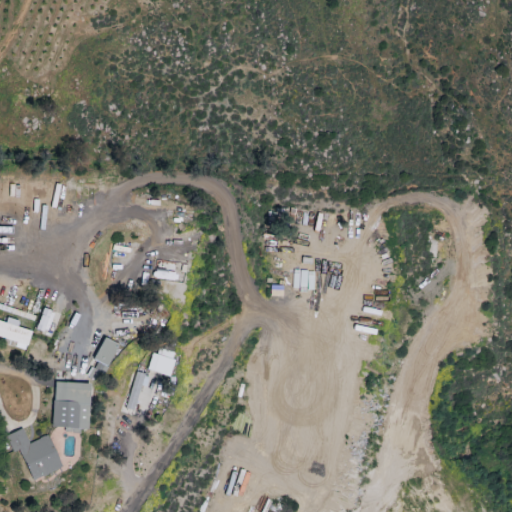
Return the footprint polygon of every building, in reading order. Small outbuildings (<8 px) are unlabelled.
[(183,208),(174,207),(173,211),(191,213),(192,203),(184,202),(183,208)] [(125,260),(126,245),(117,244),(115,259),(125,260)] [(46,333),(51,311),(40,308),(35,331),(46,333)] [(0,321),(0,337),(27,344),(30,331),(16,327),(17,321),(6,318),(5,323),(0,321)] [(117,344),(102,337),(92,359),(106,366),(117,344)] [(102,374),(103,365),(94,364),(92,372),(102,374)] [(142,374),(134,372),(125,409),(134,411),(142,374)] [(87,383),(52,382),(51,428),(86,429),(87,383)] [(18,450),(31,481),(61,468),(47,435),(28,443),(21,429),(5,436),(12,452),(18,450)]
